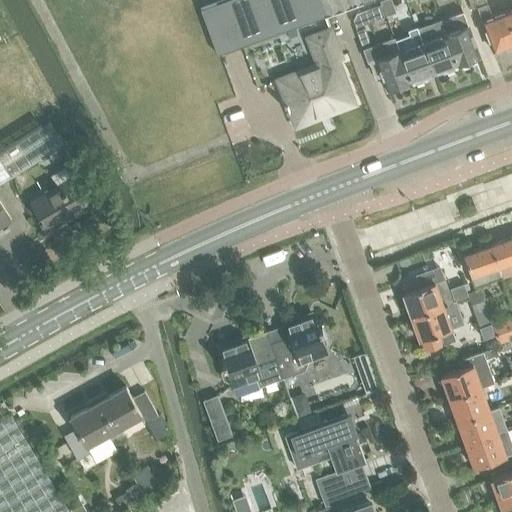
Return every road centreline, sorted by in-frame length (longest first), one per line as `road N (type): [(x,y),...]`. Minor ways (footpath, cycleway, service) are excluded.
road 1 (residential): [(331,190),(447,511)]
road 2 (unclassified): [(203,511),(135,275)]
road 3 (primary): [(331,190),(511,123)]
road 4 (primary): [(167,258),(331,190)]
road 5 (primary): [(0,350),(135,275)]
